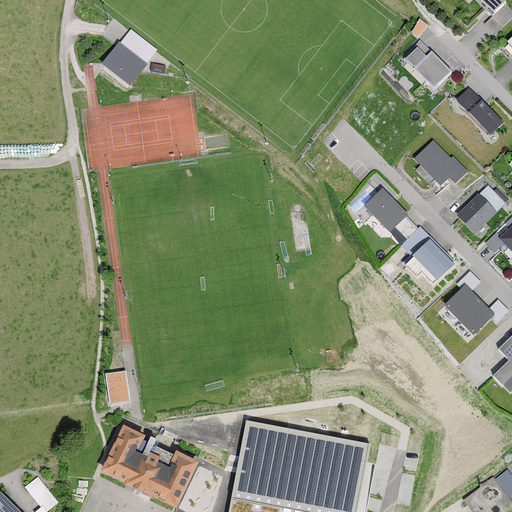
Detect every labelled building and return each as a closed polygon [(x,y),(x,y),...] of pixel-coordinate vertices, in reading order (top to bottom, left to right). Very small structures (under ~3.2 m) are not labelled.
[(480,0),(494,14),(507,1),(505,0),(480,0)] [(492,15),(486,22),(496,32),(503,25),(492,15)] [(421,16),(412,28),(419,33),(428,21),(421,16)] [(424,42),(409,62),(439,92),(456,74),(424,42)] [(147,66),(119,45),(102,68),(130,89),(147,66)] [(508,124),(470,88),(456,104),(493,140),(508,124)] [(453,161),(434,143),(416,162),(423,168),(419,172),(427,180),(431,176),(445,188),(437,197),(450,209),(465,193),(458,186),(470,174),(455,159),(453,161)] [(505,207),(487,190),(461,218),(478,234),(505,207)] [(383,191),(364,210),(390,237),(409,218),(383,191)] [(511,218),(506,225),(511,230),(504,239),(498,234),(487,247),(498,256),(506,246),(511,250),(511,218)] [(443,280),(446,282),(461,269),(423,230),(405,247),(412,254),(405,261),(423,279),(426,275),(437,286),(443,280)] [(444,306),(477,338),(497,317),(493,313),(468,289),(464,285),(444,306)] [(511,365),(500,379),(511,390),(511,345),(504,353),(511,360),(511,365)] [(131,405),(126,371),(107,374),(112,408),(131,405)] [(357,511),(372,439),(246,415),(227,511),(357,511)] [(123,431),(101,476),(175,511),(176,511),(199,467),(176,456),(173,462),(141,447),(144,441),(123,431)] [(508,511),(511,509),(511,468),(511,467),(466,503),(473,511),(508,511)] [(58,503),(38,478),(26,488),(42,507),(36,511),(46,511),(58,503)] [(19,511),(1,494),(0,494),(0,511),(19,511)]
